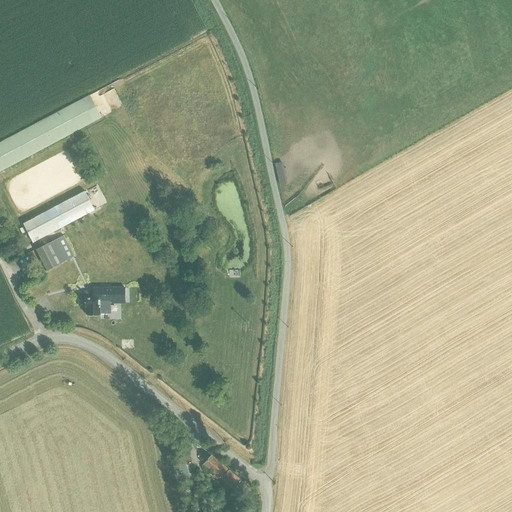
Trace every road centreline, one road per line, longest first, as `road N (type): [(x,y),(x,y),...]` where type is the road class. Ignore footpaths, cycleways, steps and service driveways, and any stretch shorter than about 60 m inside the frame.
road 1 (unclassified): [(269,487),(286,237),(258,103),(215,0)]
road 2 (unclassified): [(269,487),(80,341),(48,338),(0,358)]
